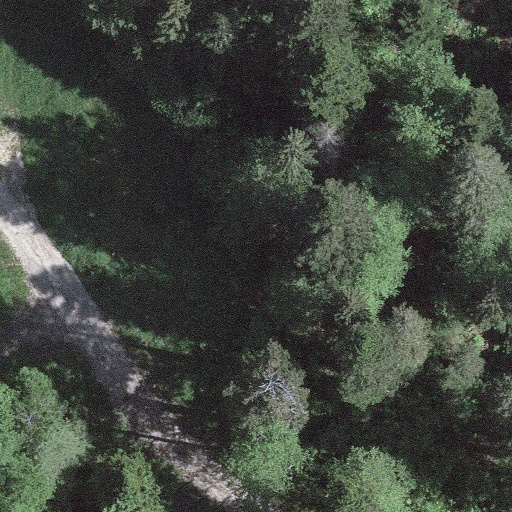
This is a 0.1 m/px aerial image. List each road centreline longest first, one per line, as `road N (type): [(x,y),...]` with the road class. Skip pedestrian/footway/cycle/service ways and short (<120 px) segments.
road 1 (track): [(0,202),(236,511)]
road 2 (track): [(19,218),(47,0)]
